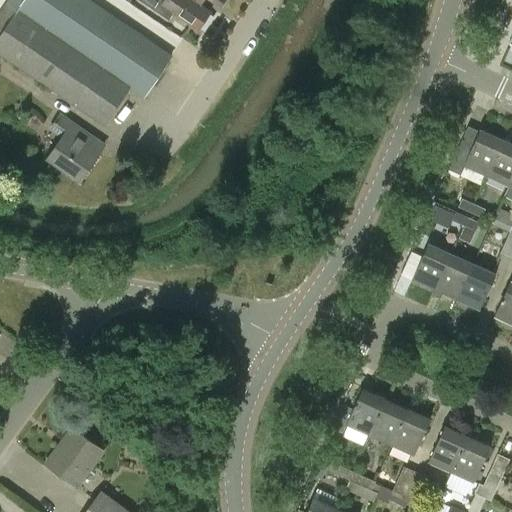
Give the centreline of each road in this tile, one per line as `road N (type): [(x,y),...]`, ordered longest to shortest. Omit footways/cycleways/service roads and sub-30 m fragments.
road 1 (residential): [(511,352),(405,306),(389,309),(375,333),(373,364),(511,426)]
road 2 (tertiary): [(279,341),(364,215),(433,57)]
road 3 (unclassified): [(0,439),(112,288)]
road 4 (tertiary): [(236,511),(233,461),(242,419),(279,341)]
road 5 (residential): [(279,341),(216,308),(112,288)]
road 6 (residential): [(173,139),(266,0)]
